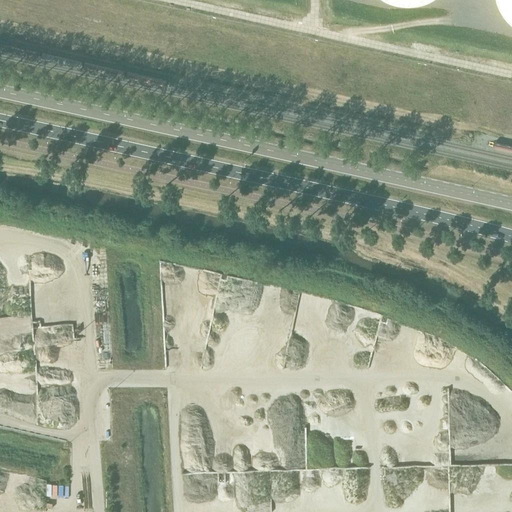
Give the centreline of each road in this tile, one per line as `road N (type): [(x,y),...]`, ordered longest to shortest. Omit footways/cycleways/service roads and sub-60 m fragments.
road 1 (primary): [(0,120),(511,237)]
road 2 (primary): [(511,203),(0,91)]
road 3 (unknown): [(26,511),(91,509),(88,436),(0,416)]
road 4 (unknown): [(84,382),(184,379),(171,341),(169,288)]
